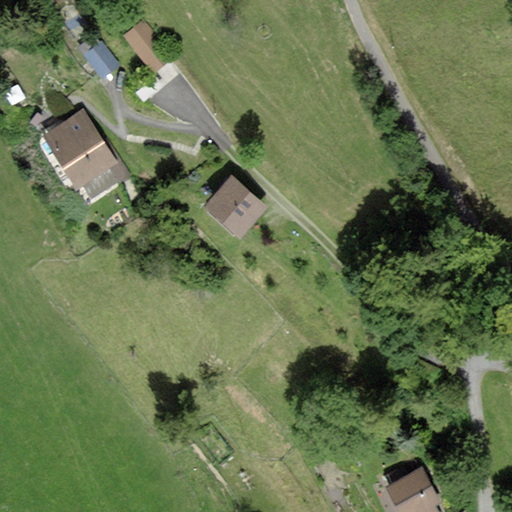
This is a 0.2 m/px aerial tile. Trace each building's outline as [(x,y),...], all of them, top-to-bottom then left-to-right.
[(171,56),(143,21),(126,34),(154,69),(171,56)] [(118,63),(102,42),(86,54),(102,76),(118,63)] [(85,112),(48,134),(78,185),(85,180),(93,194),(128,173),(120,159),(115,162),(85,112)] [(266,206),(232,176),(207,204),(241,234),(266,206)] [(439,500),(421,468),(391,486),(405,511),(438,511),(433,503),(439,500)]
